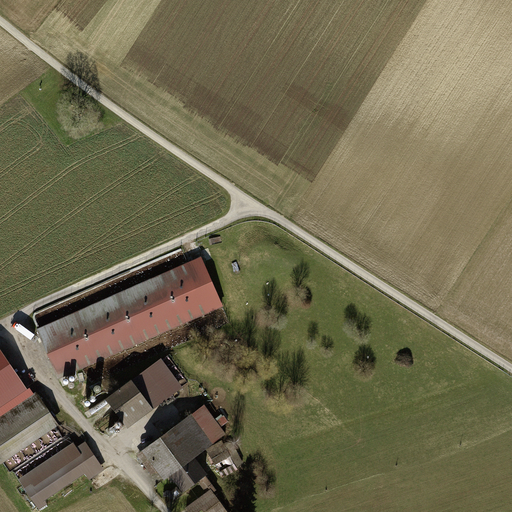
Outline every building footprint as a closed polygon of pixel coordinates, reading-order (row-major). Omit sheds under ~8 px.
[(196,262),(34,326),(56,382),(218,317),(196,262)] [(0,344),(0,400),(26,383),(0,344)] [(158,360),(103,399),(124,429),(179,391),(158,360)] [(58,424),(35,391),(0,416),(0,461),(2,465),(58,424)] [(205,407),(142,449),(161,478),(168,474),(193,457),(224,436),(205,407)] [(223,443),(208,451),(222,478),(237,470),(223,443)] [(88,446),(24,487),(38,508),(101,467),(88,446)] [(193,457),(168,474),(179,491),(205,474),(193,457)] [(226,511),(210,488),(184,507),(187,511),(201,511),(205,510),(206,511),(226,511)]
